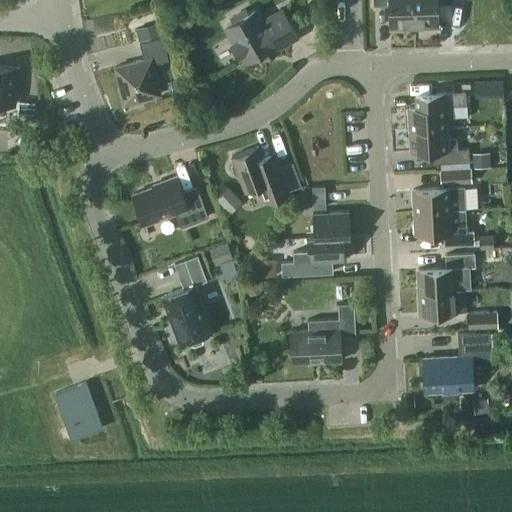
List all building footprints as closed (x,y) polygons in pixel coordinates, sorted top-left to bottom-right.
[(402,24),(414,24),(412,0),(372,0),(373,4),(389,4),(389,28),(402,27),(402,24)] [(412,0),(414,24),(425,24),(425,27),(438,26),(437,3),(453,2),(452,0),(412,0)] [(233,20),(226,25),(235,39),(232,41),(240,53),(243,51),(248,59),(273,44),(285,37),(295,31),(282,9),(261,20),(254,8),(247,12),(245,9),(231,17),(233,20)] [(159,22),(135,28),(139,40),(162,34),(159,23),(159,22)] [(120,87),(118,87),(122,104),(140,100),(140,98),(160,93),(153,62),(168,59),(162,35),(139,41),(144,59),(115,66),(120,87)] [(0,102),(15,104),(16,85),(18,85),(20,67),(0,65),(0,102)] [(502,79),(488,79),(488,92),(502,92),(502,79)] [(409,106),(410,128),(446,126),(445,116),(454,116),(467,115),(465,90),(414,93),(415,106),(409,106)] [(446,126),(410,128),(411,151),(439,149),(440,162),(469,161),(468,147),(458,148),(457,136),(447,137),(446,126)] [(288,189),(280,166),(274,150),(262,155),(258,145),(232,154),(245,190),(259,185),(265,201),(289,192),(288,189)] [(472,152),(473,166),(490,165),(489,151),(472,152)] [(292,161),(280,166),(288,189),(301,184),(292,161)] [(441,167),(441,182),(472,181),(471,165),(441,167)] [(180,226),(208,216),(197,184),(182,190),(176,175),(159,181),(159,183),(133,193),(144,222),(175,211),(180,226)] [(450,208),(464,208),(462,185),(413,188),(414,210),(450,208)] [(241,201),(227,186),(216,196),(230,212),(241,201)] [(323,186),(313,187),(314,197),(324,196),(323,186)] [(465,229),(464,208),(450,208),(414,210),(415,233),(444,231),(444,244),(474,243),(473,229),(465,229)] [(325,211),(312,212),(313,220),(314,235),(343,234),(350,235),(349,210),(325,211)] [(293,259),(281,260),(282,274),(330,272),(329,259),(345,258),(343,234),(314,235),(307,236),(308,249),(293,250),(293,259)] [(493,247),(493,234),(479,234),(480,247),(493,247)] [(209,246),(215,263),(233,257),(227,240),(209,246)] [(417,268),(419,290),(455,288),(470,287),(468,266),(475,265),(474,252),(445,253),(446,266),(417,268)] [(162,295),(173,324),(175,323),(182,341),(189,338),(190,341),(194,342),(201,340),(203,336),(202,334),(209,331),(203,313),(205,312),(195,284),(207,279),(197,254),(174,262),(183,287),(162,295)] [(271,276),(271,262),(257,263),(257,276),(271,276)] [(262,288),(254,280),(245,289),(252,297),(262,288)] [(456,310),(455,288),(419,290),(420,312),(456,310)] [(292,361),(341,359),(340,330),(355,329),(353,301),(338,302),(339,317),(308,318),(308,328),(290,329),(292,361)] [(467,311),(468,327),(498,326),(497,309),(467,311)] [(422,357),(424,390),(443,389),(444,397),(459,396),(458,388),(474,388),(472,363),(493,362),(491,330),(457,332),(458,355),(422,357)] [(86,381),(55,392),(72,438),(102,426),(86,381)]
